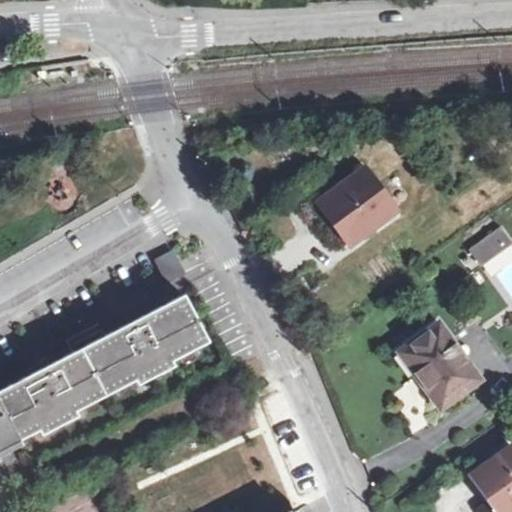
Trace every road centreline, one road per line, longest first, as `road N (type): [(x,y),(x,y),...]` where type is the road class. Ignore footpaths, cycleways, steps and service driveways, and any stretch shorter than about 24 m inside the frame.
road 1 (unclassified): [(127,31),(190,37),(511,14)]
road 2 (residential): [(349,511),(278,333),(201,197)]
road 3 (residential): [(201,197),(0,313)]
road 4 (residential): [(127,31),(152,106),(201,197)]
road 5 (unknown): [(479,423),(341,492)]
road 6 (unclassified): [(127,31),(0,29)]
